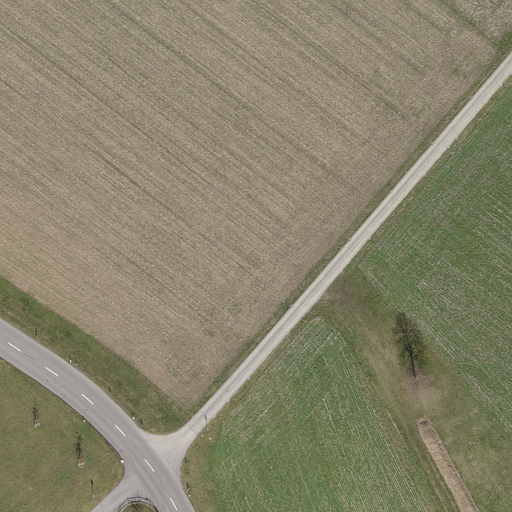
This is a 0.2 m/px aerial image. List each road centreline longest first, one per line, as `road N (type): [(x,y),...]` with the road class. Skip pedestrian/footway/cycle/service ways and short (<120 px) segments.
road 1 (track): [(511,87),(103,511)]
road 2 (track): [(316,287),(443,511)]
road 3 (tertiary): [(178,511),(152,466),(107,415),(0,336)]
